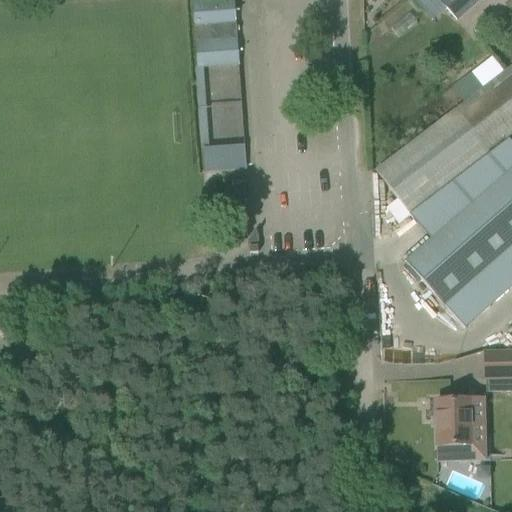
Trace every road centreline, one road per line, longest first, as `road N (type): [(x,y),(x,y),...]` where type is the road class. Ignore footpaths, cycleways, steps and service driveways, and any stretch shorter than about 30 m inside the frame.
road 1 (unclassified): [(360,269),(343,0)]
road 2 (track): [(367,511),(360,269)]
